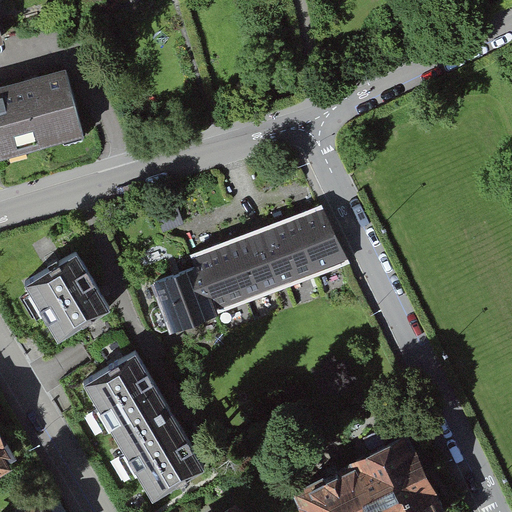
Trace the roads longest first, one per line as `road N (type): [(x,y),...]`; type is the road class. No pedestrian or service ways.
road 1 (residential): [(498,511),(313,127)]
road 2 (residential): [(313,127),(337,107),(511,24)]
road 3 (residential): [(129,176),(77,57),(52,48),(0,62)]
road 4 (residential): [(103,511),(0,339)]
road 5 (residential): [(129,176),(313,127)]
road 6 (residential): [(0,217),(129,176)]
road 7 (unclassified): [(299,0),(317,99),(313,127)]
